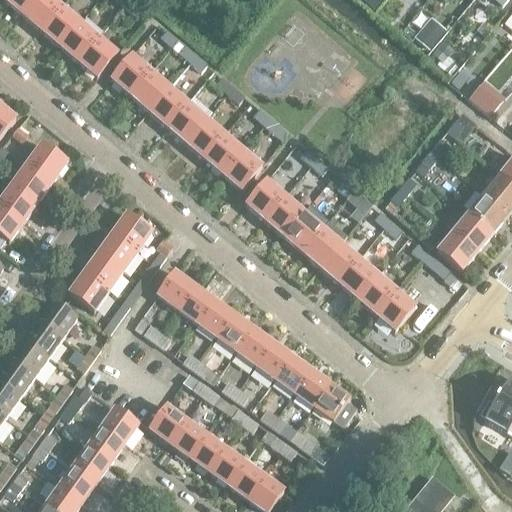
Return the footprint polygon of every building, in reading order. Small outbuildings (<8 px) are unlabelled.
[(6,0),(3,4),(22,20),(38,0),(6,0)] [(47,0),(38,0),(22,20),(40,36),(61,12),(47,0)] [(109,0),(124,12),(130,5),(124,0),(109,0)] [(383,0),(360,0),(374,12),(383,0)] [(130,5),(124,12),(135,21),(141,14),(130,5)] [(61,12),(40,36),(59,51),(79,27),(61,12)] [(429,55),(446,34),(431,22),(414,42),(429,55)] [(79,27),(59,51),(77,67),(98,43),(79,27)] [(171,51),(177,44),(165,34),(159,41),(171,51)] [(97,83),(117,59),(98,43),(77,67),(97,83)] [(433,57),(443,66),(441,68),(450,76),(456,67),(448,60),(454,53),(444,45),(433,57)] [(189,67),(196,60),(184,50),(178,58),(189,67)] [(131,60),(110,84),(129,101),(150,76),(131,60)] [(200,77),(180,101),(169,92),(148,116),(166,132),(187,108),(187,107),(214,76),(196,60),(189,67),(200,77)] [(148,116),(169,92),(150,76),(129,101),(148,116)] [(226,99),(233,91),(221,82),(215,89),(226,99)] [(509,96),(496,85),(486,99),(477,93),(468,103),(490,119),(509,96)] [(233,91),(226,99),(238,108),(244,101),(233,91)] [(368,154),(375,142),(394,154),(414,120),(387,104),(359,149),(368,154)] [(187,108),(166,132),(185,148),(205,123),(187,108)] [(0,140),(15,124),(0,111),(0,140)] [(252,120),(263,130),(269,123),(258,113),(252,120)] [(205,123),(185,148),(203,163),(224,139),(205,123)] [(263,130),(275,140),(281,133),(269,123),(263,130)] [(454,125),(446,135),(454,142),(462,131),(454,125)] [(13,137),(12,136),(0,150),(8,156),(12,159),(28,140),(18,131),(13,137)] [(446,135),(429,155),(438,162),(446,151),(447,152),(455,143),(454,142),(446,135)] [(224,139),(203,163),(222,179),(242,155),(224,139)] [(291,154),(311,171),(317,164),(297,147),(291,154)] [(26,169),(52,187),(66,167),(40,148),(26,169)] [(241,195),(261,171),(242,155),(222,179),(241,195)] [(429,155),(420,166),(428,173),(438,162),(429,155)] [(322,180),(328,173),(317,164),(311,171),(322,180)] [(511,165),(499,181),(511,191),(511,165)] [(52,187),(26,169),(12,188),(38,207),(52,187)] [(407,180),(398,191),(407,199),(416,188),(407,180)] [(511,191),(499,181),(484,200),(508,220),(511,215),(511,191)] [(245,209),(264,226),(285,201),(266,185),(245,209)] [(336,192),(348,202),(354,195),(342,185),(336,192)] [(38,207),(12,188),(0,205),(0,209),(24,226),(38,207)] [(383,210),(392,217),(407,199),(398,191),(383,210)] [(360,212),(360,211),(366,205),(354,195),(348,202),(360,212)] [(484,200),(468,218),(493,239),(508,220),(484,200)] [(303,217),(285,201),(264,226),(283,241),(303,217)] [(24,226),(0,209),(0,239),(10,246),(24,226)] [(373,223),(385,234),(391,226),(379,216),(373,223)] [(283,241),(301,257),(322,233),(303,217),(283,241)] [(468,218),(453,237),(477,257),(493,239),(468,218)] [(111,239),(137,257),(151,237),(126,219),(111,239)] [(385,234),(403,249),(409,242),(391,226),(385,234)] [(301,257),(319,273),(340,248),(322,233),(301,257)] [(453,237),(437,256),(461,277),(477,257),(453,237)] [(97,258),(123,277),(137,257),(111,239),(97,258)] [(151,267),(158,272),(172,251),(162,244),(155,253),(159,256),(151,267)] [(359,264),(340,248),(319,273),(338,288),(359,264)] [(410,256),(421,265),(428,258),(417,248),(410,256)] [(83,278),(109,296),(123,277),(97,258),(83,278)] [(421,265),(432,274),(442,282),(448,275),(428,258),(421,265)] [(338,288),(356,304),(377,280),(359,264),(338,288)] [(137,287),(144,292),(158,272),(151,267),(137,287)] [(173,277),(156,300),(176,315),(193,291),(173,277)] [(109,296),(83,278),(69,298),(95,316),(109,296)] [(356,304),(375,320),(396,295),(377,280),(356,304)] [(123,306),(130,311),(144,292),(137,287),(123,306)] [(195,329),(212,305),(193,291),(176,315),(195,329)] [(415,311),(396,295),(375,320),(394,336),(415,311)] [(38,326),(63,344),(78,323),(52,305),(38,326)] [(214,343),(231,319),(212,305),(195,329),(214,343)] [(130,311),(123,306),(102,336),(109,340),(130,311)] [(251,333),(231,319),(214,343),(234,356),(251,333)] [(153,347),(159,337),(150,330),(151,329),(141,322),(133,333),(153,347)] [(24,345),(49,363),(63,344),(38,326),(24,345)] [(234,356),(253,370),(270,347),(251,333),(234,356)] [(171,346),(159,337),(153,347),(164,355),(171,346)] [(10,365),(35,383),(49,363),(24,345),(10,365)] [(253,370),(272,384),(289,361),(270,347),(253,370)] [(86,360),(93,365),(102,353),(95,348),(86,360)] [(191,375),(198,366),(188,359),(181,368),(191,375)] [(93,365),(86,360),(78,372),(85,377),(93,365)] [(308,375),(289,361),(272,384),(291,398),(308,375)] [(35,383),(10,365),(0,378),(0,387),(21,403),(35,383)] [(198,366),(191,375),(212,389),(218,380),(198,366)] [(291,398),(311,412),(328,389),(308,375),(291,398)] [(202,402),(208,393),(189,379),(182,388),(202,402)] [(489,406),(481,419),(485,422),(484,424),(485,425),(485,424),(506,437),(505,437),(506,438),(507,438),(511,441),(511,383),(510,382),(493,409),(489,406)] [(230,402),(236,393),(227,386),(220,395),(230,402)] [(0,417),(7,422),(21,403),(0,387),(0,417)] [(58,399),(65,404),(74,392),(67,387),(58,399)] [(311,412),(331,427),(348,403),(328,389),(311,412)] [(208,393),(202,402),(212,409),(218,400),(208,393)] [(236,393),(230,402),(241,411),(248,402),(236,393)] [(65,404),(58,399),(50,411),(57,416),(65,404)] [(84,407),(74,399),(66,410),(76,417),(84,407)] [(76,417),(66,410),(52,429),(62,436),(76,417)] [(165,411),(148,435),(167,449),(185,425),(165,411)] [(247,420),(237,413),(230,422),(240,430),(247,420)] [(137,431),(113,414),(99,434),(123,451),(137,431)] [(259,423),(268,430),(275,421),(265,414),(259,423)] [(258,428),(247,420),(240,430),(251,437),(258,428)] [(268,430),(280,438),(286,429),(275,421),(268,430)] [(185,425),(167,449),(187,463),(204,439),(185,425)] [(30,439),(37,444),(46,432),(39,427),(30,439)] [(123,451),(99,434),(85,453),(109,470),(123,451)] [(260,443),(279,457),(286,448),(266,434),(260,443)] [(38,449),(48,456),(56,445),(46,438),(38,449)] [(37,444),(30,439),(22,450),(29,456),(37,444)] [(204,439),(187,463),(206,477),(223,453),(204,439)] [(298,451),(309,459),(315,450),(305,442),(298,451)] [(290,465),(296,456),(286,448),(279,457),(290,465)] [(48,456),(38,449),(31,459),(41,466),(48,456)] [(109,470),(85,453),(71,472),(95,490),(109,470)] [(243,467),(223,453),(206,477),(225,491),(243,467)] [(2,477),(9,483),(18,471),(11,466),(2,477)] [(225,491),(245,505),(262,481),(243,467),(225,491)] [(34,475),(25,468),(11,488),(20,494),(34,475)] [(95,490),(71,472),(57,492),(81,509),(95,490)] [(9,483),(2,477),(0,480),(0,493),(1,495),(9,483)] [(254,511),(270,511),(282,496),(262,481),(245,505),(254,511)] [(445,511),(455,500),(433,481),(406,511),(445,511)] [(5,496),(14,503),(20,494),(11,488),(5,496)] [(79,511),(81,509),(57,492),(43,511),(44,511),(79,511)]
